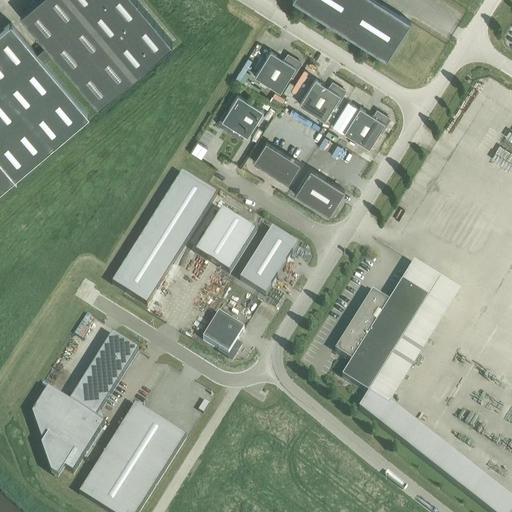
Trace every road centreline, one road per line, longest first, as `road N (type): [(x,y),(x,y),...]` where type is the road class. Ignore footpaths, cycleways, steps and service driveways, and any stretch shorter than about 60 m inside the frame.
road 1 (unclassified): [(446,511),(262,367)]
road 2 (unclassified): [(423,109),(249,0)]
road 3 (unclassified): [(262,367),(242,381),(222,380),(87,295)]
road 4 (unclassified): [(423,109),(337,247)]
road 5 (unclassified): [(337,247),(262,367)]
road 6 (unclassified): [(222,176),(337,247)]
